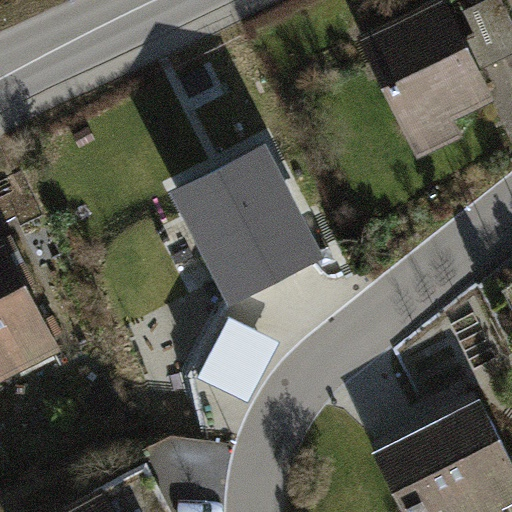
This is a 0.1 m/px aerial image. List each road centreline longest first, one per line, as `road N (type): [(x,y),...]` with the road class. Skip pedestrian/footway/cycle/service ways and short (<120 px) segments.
road 1 (residential): [(511,217),(328,367),(282,427),(261,511)]
road 2 (secondary): [(169,0),(0,77)]
